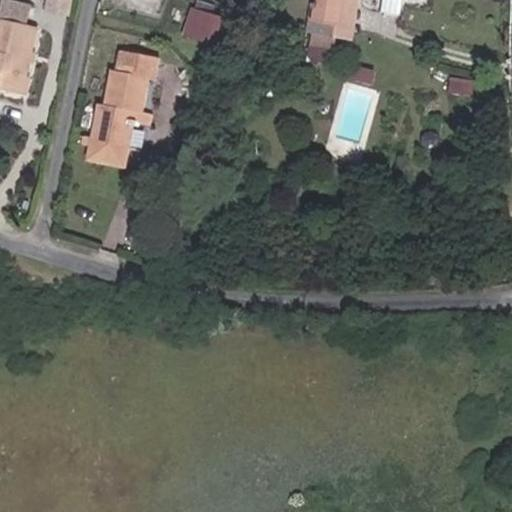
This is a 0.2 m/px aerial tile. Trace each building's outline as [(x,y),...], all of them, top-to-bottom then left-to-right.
[(0,0),(0,10),(18,14),(21,0),(0,0)] [(301,26),(340,33),(346,0),(332,0),(329,17),(303,14),(301,26)] [(305,0),(303,14),(329,17),(332,0),(305,0)] [(0,77),(18,81),(33,17),(18,14),(0,10),(0,77)] [(228,28),(187,13),(176,44),(228,62),(234,48),(222,44),(228,28)] [(128,114),(138,115),(143,86),(150,87),(154,60),(125,56),(123,77),(110,76),(110,79),(106,79),(99,111),(93,111),(86,145),(121,151),(128,114)] [(121,151),(86,145),(83,164),(118,170),(121,151)]
